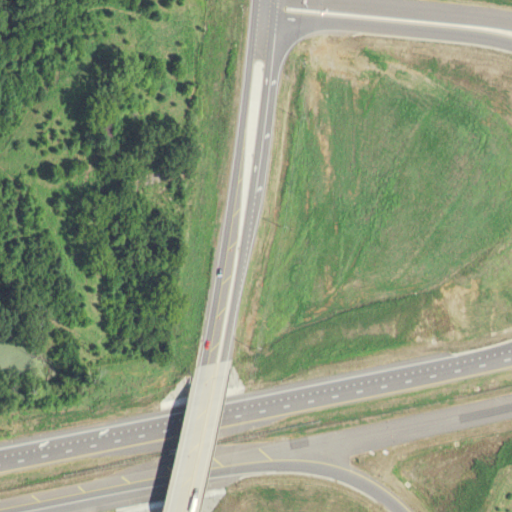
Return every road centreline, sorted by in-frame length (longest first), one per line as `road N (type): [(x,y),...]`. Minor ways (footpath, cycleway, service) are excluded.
road 1 (motorway): [(256,12),(274,25),(511,44),(511,348),(337,401)]
road 2 (primary): [(256,12),(200,367)]
road 3 (primary): [(223,367),(255,198),(274,25)]
road 4 (motorway): [(337,401),(0,464)]
road 5 (motorway): [(0,509),(254,458)]
road 6 (motorway): [(254,458),(337,470),(404,511)]
road 7 (primary): [(190,511),(223,367)]
road 8 (primary): [(200,367),(168,511)]
